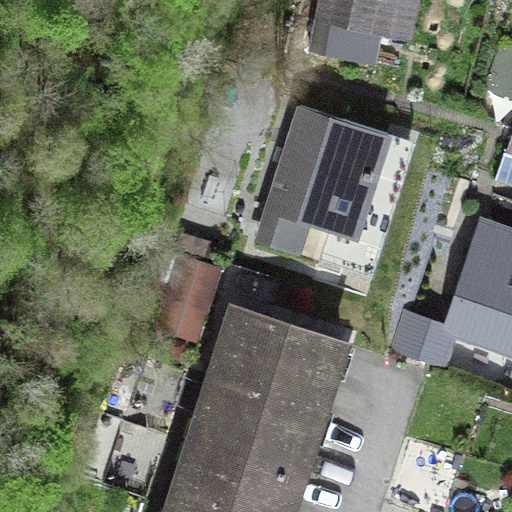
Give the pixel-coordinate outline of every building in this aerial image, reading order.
[(433,0),(320,0),(310,55),(421,73),(433,0)] [(402,128),(300,101),(246,245),(354,282),(402,128)] [(511,144),(508,143),(494,183),(511,188),(511,144)] [(477,228),(511,239),(511,201),(488,194),(477,228)] [(511,239),(477,228),(435,366),(505,389),(511,367),(511,239)] [(237,300),(212,376),(324,413),(350,337),(237,300)] [(304,475),(324,413),(212,376),(192,438),(304,475)] [(204,511),(292,511),(304,475),(192,438),(170,501),(204,511)] [(204,511),(170,501),(167,511),(204,511)]
